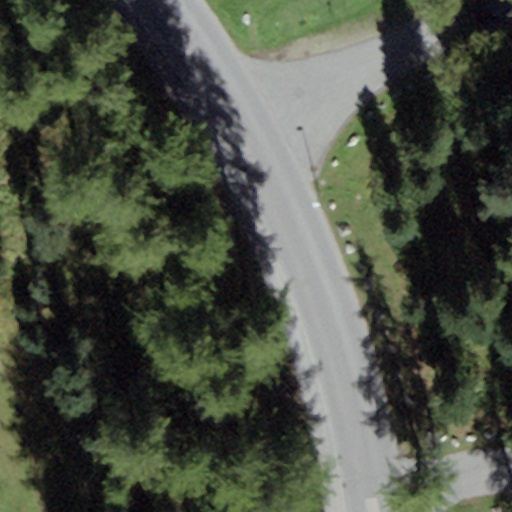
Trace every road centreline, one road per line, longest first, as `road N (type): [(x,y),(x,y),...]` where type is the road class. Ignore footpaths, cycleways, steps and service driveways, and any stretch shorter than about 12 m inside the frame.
road 1 (residential): [(387,490),(355,365),(292,193),(169,0)]
road 2 (residential): [(387,490),(511,472)]
